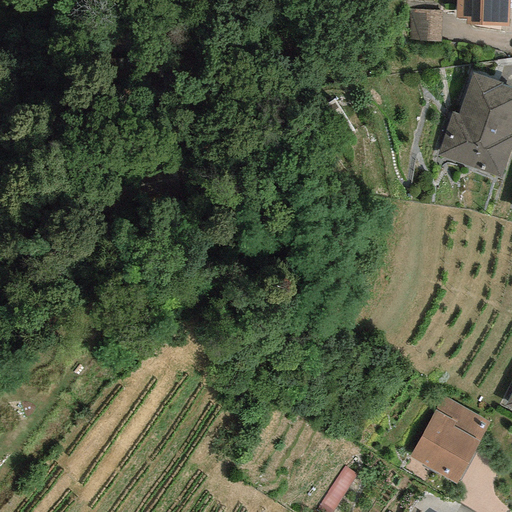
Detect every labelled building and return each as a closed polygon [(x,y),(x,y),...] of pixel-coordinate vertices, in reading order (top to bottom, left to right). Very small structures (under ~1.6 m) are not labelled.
[(456,0),(456,18),(465,18),(465,25),(508,26),(508,0),(456,0)] [(441,11),(408,10),(407,39),(440,41),(441,11)] [(511,124),(511,88),(471,74),(457,112),(452,110),(436,155),(501,179),(511,148),(511,135),(508,134),(511,124)] [(511,388),(503,406),(511,411),(511,388)] [(490,422),(441,396),(408,458),(458,484),(490,422)]
